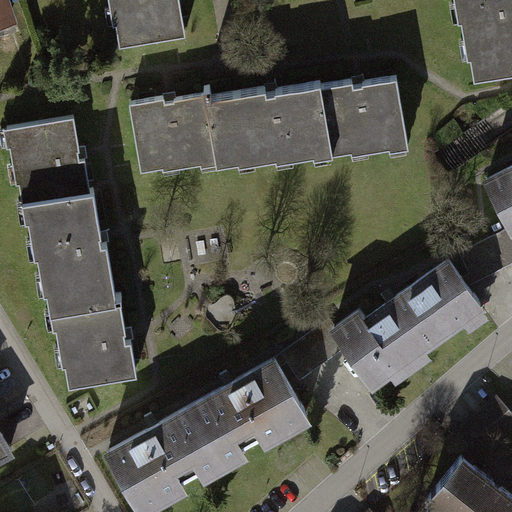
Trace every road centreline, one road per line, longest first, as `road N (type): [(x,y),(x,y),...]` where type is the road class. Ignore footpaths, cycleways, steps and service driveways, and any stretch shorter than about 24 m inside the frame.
road 1 (residential): [(511,332),(308,511)]
road 2 (residential): [(114,511),(0,325)]
